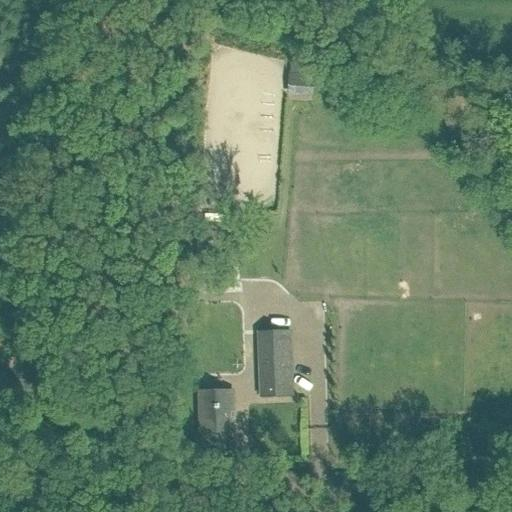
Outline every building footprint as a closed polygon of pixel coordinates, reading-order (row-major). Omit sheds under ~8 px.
[(287,72),(286,90),(311,92),(312,74),(287,72)] [(216,237),(195,238),(196,249),(217,248),(219,246),(220,246),(219,241),(221,241),(221,237),(216,237)] [(213,266),(192,268),(193,285),(231,282),(230,265),(227,265),(213,266)] [(293,396),(291,346),(290,332),(257,334),(260,398),(293,396)] [(197,392),(198,433),(228,433),(227,411),(232,411),(231,391),(197,392)]
